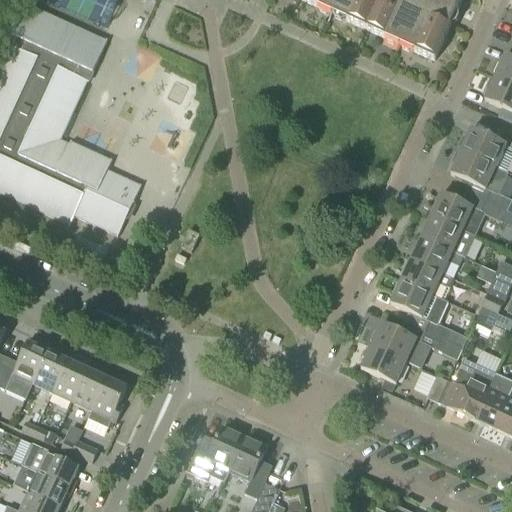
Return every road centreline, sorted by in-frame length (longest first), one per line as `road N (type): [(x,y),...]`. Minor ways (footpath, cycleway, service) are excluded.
road 1 (residential): [(317,382),(323,349),(421,128),(449,106),(496,0)]
road 2 (residential): [(511,471),(317,382)]
road 3 (tertiary): [(0,266),(144,333),(168,354)]
road 4 (residential): [(308,440),(463,511)]
road 5 (residential): [(317,382),(252,352),(196,346),(168,354)]
road 6 (residential): [(173,382),(308,440)]
road 7 (tertiary): [(116,511),(173,382)]
